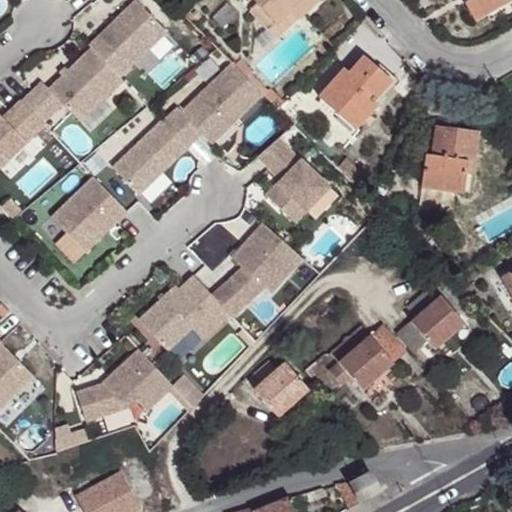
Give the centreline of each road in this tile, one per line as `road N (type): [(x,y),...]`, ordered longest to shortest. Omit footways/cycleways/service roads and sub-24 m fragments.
road 1 (residential): [(204,511),(370,462),(502,452)]
road 2 (residential): [(511,47),(476,69),(435,62),(379,0)]
road 3 (secondary): [(394,511),(502,452)]
